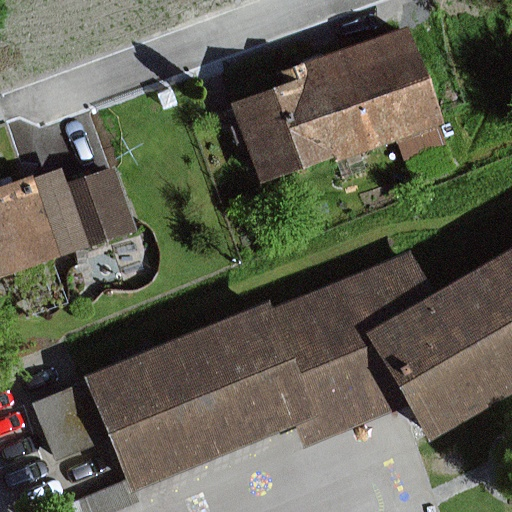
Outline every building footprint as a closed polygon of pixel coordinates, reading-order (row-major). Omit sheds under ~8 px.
[(278,88),(230,105),(259,186),(441,124),(408,29),(274,76),(278,88)] [(62,166),(32,177),(60,258),(90,248),(68,184),(62,166)] [(68,184),(90,248),(135,233),(113,169),(68,184)] [(32,177),(0,188),(0,278),(60,258),(32,177)] [(511,246),(424,298),(407,254),(268,309),(265,302),(78,378),(81,384),(104,442),(126,494),(293,427),(302,449),(403,409),(424,445),(511,393),(511,246)] [(104,442),(81,384),(29,404),(53,463),(104,442)]
